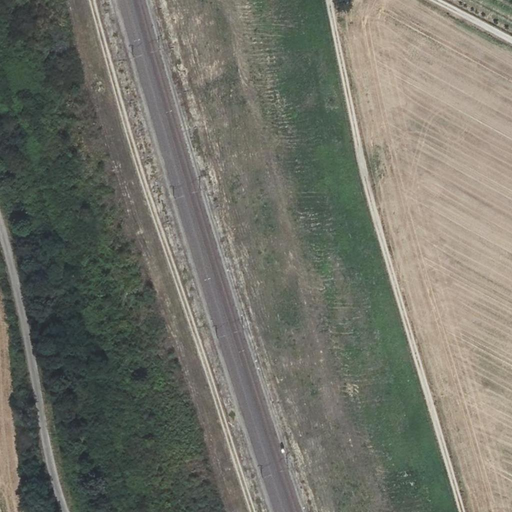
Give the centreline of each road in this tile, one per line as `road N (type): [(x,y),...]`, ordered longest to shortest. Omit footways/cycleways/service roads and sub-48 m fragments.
road 1 (track): [(253,511),(92,0)]
road 2 (track): [(459,511),(353,126),(327,0)]
road 3 (unclassified): [(0,234),(62,511)]
